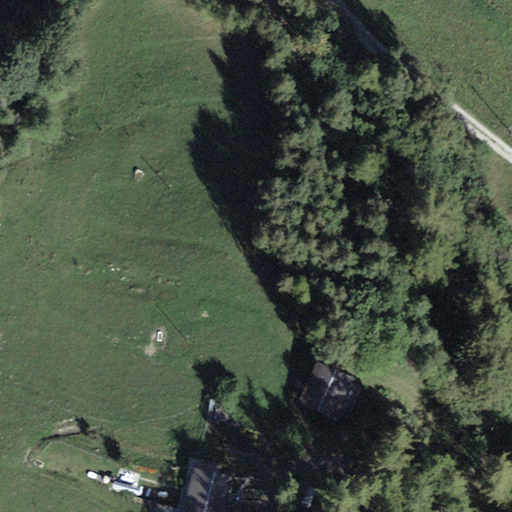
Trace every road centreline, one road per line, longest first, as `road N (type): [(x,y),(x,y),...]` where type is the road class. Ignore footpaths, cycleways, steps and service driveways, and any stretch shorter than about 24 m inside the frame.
road 1 (track): [(511,347),(487,304),(428,254),(362,128),(314,92),(273,0)]
road 2 (track): [(263,467),(328,455),(373,511)]
road 3 (track): [(450,511),(489,459),(511,409)]
